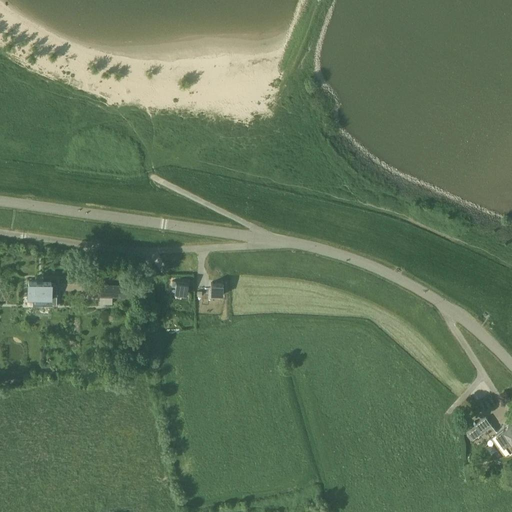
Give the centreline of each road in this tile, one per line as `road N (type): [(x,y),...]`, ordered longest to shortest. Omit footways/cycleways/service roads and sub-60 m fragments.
road 1 (unclassified): [(291,243),(0,200)]
road 2 (unclassified): [(0,234),(138,253),(291,243)]
road 3 (unclassified): [(511,366),(466,321),(388,273),(291,243)]
road 4 (track): [(146,173),(273,240)]
